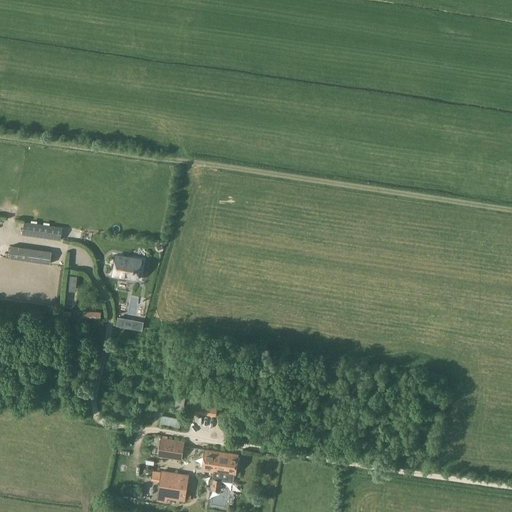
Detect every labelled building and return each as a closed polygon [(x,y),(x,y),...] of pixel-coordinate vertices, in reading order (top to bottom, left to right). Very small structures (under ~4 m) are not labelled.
[(60,240),(62,227),(24,222),(22,235),(60,240)] [(11,245),(9,258),(50,264),(52,255),(52,251),(48,251),(11,245)] [(138,280),(141,260),(116,255),(113,275),(138,280)] [(138,299),(131,298),(129,314),(135,315),(138,299)] [(101,312),(83,311),(83,318),(101,319),(101,312)] [(118,317),(116,325),(142,329),(143,322),(118,317)] [(191,406),(190,412),(194,413),(213,415),(215,416),(216,416),(216,415),(217,415),(218,415),(219,409),(220,404),(218,404),(218,401),(214,401),(195,398),(192,397),(191,406)] [(181,460),(184,442),(161,439),(160,438),(157,456),(181,460)] [(144,459),(146,447),(139,446),(137,458),(144,459)] [(201,470),(213,472),(212,479),(215,480),(222,481),(233,482),(234,475),(235,475),(238,454),(204,449),(201,470)] [(160,480),(158,496),(186,500),(190,501),(191,495),(188,494),(186,494),(189,475),(178,473),(175,473),(174,473),(173,473),(167,472),(166,471),(162,471),(161,472),(160,480)] [(220,490),(222,481),(215,480),(213,489),(220,490)]
